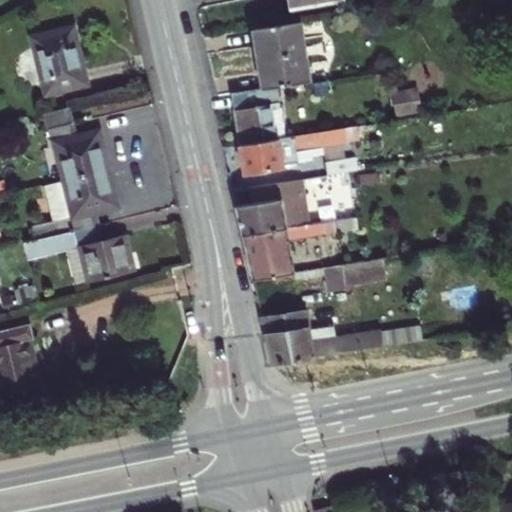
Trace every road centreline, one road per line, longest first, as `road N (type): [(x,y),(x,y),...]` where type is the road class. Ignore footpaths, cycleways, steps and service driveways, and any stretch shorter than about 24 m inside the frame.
road 1 (secondary): [(511,376),(270,426)]
road 2 (secondary): [(282,469),(511,425)]
road 3 (secondary): [(228,435),(0,481)]
road 4 (tertiary): [(209,214),(228,435)]
road 5 (tertiary): [(270,426),(209,214)]
road 6 (tertiary): [(209,214),(158,0)]
road 7 (secondary): [(67,511),(237,478)]
